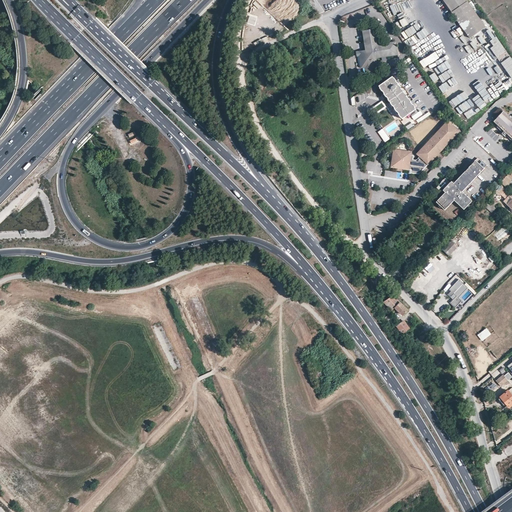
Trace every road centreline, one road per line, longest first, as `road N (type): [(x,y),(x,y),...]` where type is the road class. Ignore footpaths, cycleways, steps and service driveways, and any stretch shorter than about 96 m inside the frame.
road 1 (track): [(451,511),(348,354),(268,270),(236,260),(211,263),(117,291),(23,275),(0,281)]
road 2 (motorway): [(178,133),(192,173),(189,206),(171,231),(143,246),(107,244),(75,224),(62,170),(91,118),(207,0)]
road 3 (primary): [(484,511),(381,337),(260,189)]
road 4 (unclassified): [(372,261),(277,151),(240,74),(239,59),(330,17)]
road 5 (motorway): [(0,250),(118,259),(234,234),(308,270)]
road 6 (primary): [(308,270),(383,366),(469,511)]
road 7 (primary): [(260,189),(67,4)]
road 8 (motorway): [(0,187),(185,0)]
road 9 (unclassified): [(330,17),(364,219)]
road 10 (motorway): [(260,189),(216,94),(214,56),(230,0)]
road 11 (unclassified): [(511,98),(396,213),(364,219)]
road 12 (unclassified): [(441,331),(504,511)]
road 13 (primary): [(42,0),(178,133)]
road 14 (primary): [(178,133),(308,270)]
road 15 (motorway): [(130,24),(0,160)]
road 16 (motorway): [(10,0),(24,77),(0,132)]
road 17 (track): [(196,379),(287,289)]
